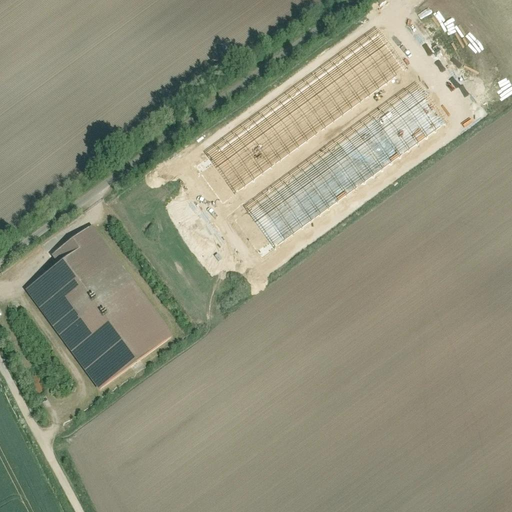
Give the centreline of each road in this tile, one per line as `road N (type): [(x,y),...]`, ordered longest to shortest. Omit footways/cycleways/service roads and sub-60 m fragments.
road 1 (unclassified): [(0,258),(103,195),(377,0)]
road 2 (track): [(75,511),(0,361)]
